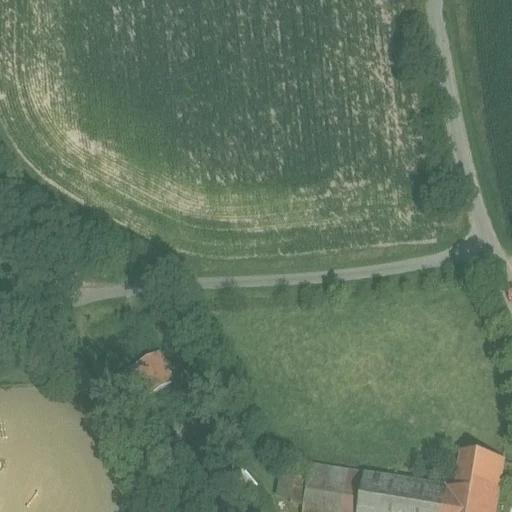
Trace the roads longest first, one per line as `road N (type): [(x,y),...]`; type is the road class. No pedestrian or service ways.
road 1 (track): [(487,254),(365,278),(114,290),(0,209)]
road 2 (residential): [(433,0),(452,136),(487,254)]
